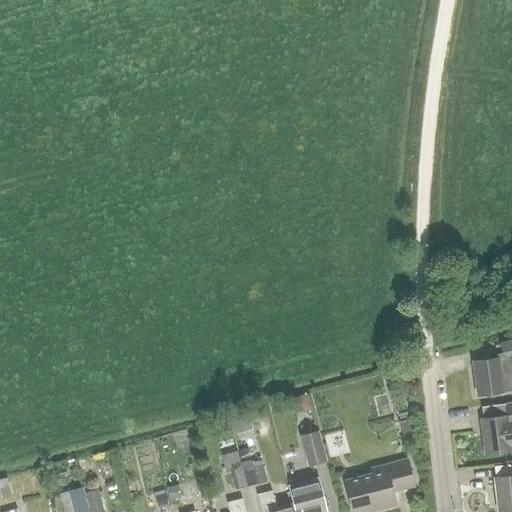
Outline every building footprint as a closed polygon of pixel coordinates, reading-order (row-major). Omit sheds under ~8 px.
[(498,358),(498,357),(472,361),(477,395),(511,390),(511,384),(510,373),(511,372),(511,340),(500,343),(503,357),(498,358)] [(511,402),(505,403),(506,415),(479,418),(484,454),(511,451),(511,450),(511,449),(511,402)] [(325,460),(317,430),(298,435),(307,465),(325,460)] [(237,451),(246,486),(264,481),(259,460),(250,463),(246,448),(237,451)] [(234,489),(246,486),(237,451),(219,455),(223,470),(229,468),(234,489)] [(352,511),(367,508),(367,511),(372,511),(396,506),(392,490),(414,485),(407,459),(370,468),(372,473),(344,480),(352,511)] [(511,463),(511,464),(511,466),(511,475),(494,477),(497,511),(511,510),(511,463)] [(293,503),(295,511),(328,511),(329,511),(320,477),(288,485),(293,503)] [(86,511),(78,481),(58,486),(62,503),(69,501),(71,511),(86,511)] [(178,485),(167,488),(170,500),(181,497),(178,485)] [(101,511),(95,488),(83,491),(88,511),(101,511)] [(295,511),(293,503),(276,507),(271,490),(257,494),(261,511),(266,511),(268,511),(267,511),(295,511)] [(246,511),(243,499),(228,503),(230,511),(246,511)]
